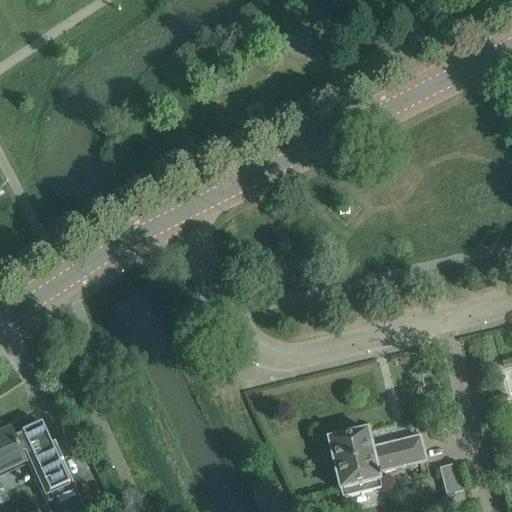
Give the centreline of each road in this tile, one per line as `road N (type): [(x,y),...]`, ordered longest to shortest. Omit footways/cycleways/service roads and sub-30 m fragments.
road 1 (residential): [(511,302),(277,355),(246,339),(181,213)]
road 2 (tertiary): [(181,213),(511,45)]
road 3 (tertiary): [(0,323),(181,213)]
